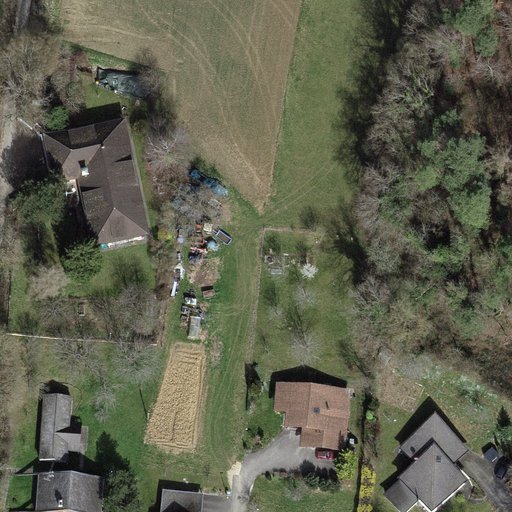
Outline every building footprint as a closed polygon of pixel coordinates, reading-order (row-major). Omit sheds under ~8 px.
[(139,237),(114,129),(45,145),(55,187),(75,183),(90,248),(139,237)] [(302,448),(344,452),(349,390),(278,384),(276,409),(290,410),(288,428),(304,430),(302,448)] [(39,399),(34,462),(62,465),(67,401),(39,399)] [(399,452),(415,469),(395,489),(417,511),(432,511),(459,486),(443,469),(463,450),(433,419),(399,452)] [(95,511),(97,483),(35,480),(32,511),(95,511)] [(162,511),(201,511),(203,495),(164,491),(162,511)]
